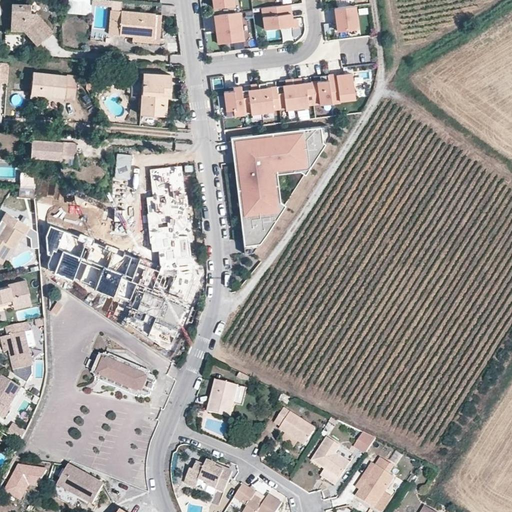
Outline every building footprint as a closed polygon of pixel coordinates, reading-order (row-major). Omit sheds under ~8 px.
[(27,30),(41,44),(56,31),(38,13),(32,13),(32,6),(14,5),(13,30),(27,30)] [(290,20),(288,5),(261,8),(264,30),(291,26),(291,29),(297,28),(295,19),(290,20)] [(353,6),(334,8),(336,31),(356,28),(353,6)] [(152,43),(155,13),(110,10),(108,34),(132,36),(132,41),(152,43)] [(155,13),(152,43),(159,43),(161,14),(155,13)] [(242,41),(239,13),(214,16),(215,30),(217,44),(242,41)] [(215,30),(214,16),(201,17),(203,32),(215,30)] [(291,31),(281,32),(283,42),(292,41),(291,31)] [(0,82),(8,83),(9,66),(0,65),(0,82)] [(31,94),(64,98),(76,100),(78,77),(34,72),(31,94)] [(140,114),(165,115),(167,95),(168,95),(170,74),(142,72),(140,114)] [(320,81),(310,83),(313,104),(319,104),(319,105),(330,104),(327,75),(319,76),(320,81)] [(300,79),(292,80),(296,108),(307,107),(307,105),(313,104),(310,83),(301,84),(300,79)] [(285,86),(275,87),(278,109),(284,108),(284,110),(296,108),(292,80),(284,81),(285,86)] [(265,83),(257,84),(261,112),(272,111),(272,110),(278,109),(275,87),(266,88),(265,83)] [(250,90),(240,91),(243,113),(249,112),(250,114),(261,112),(257,84),(249,85),(250,90)] [(240,91),(240,86),(232,88),(232,91),(223,92),(225,111),(232,110),(233,116),(243,115),(243,113),(240,91)] [(64,103),(64,98),(31,94),(30,99),(64,103)] [(327,127),(229,140),(244,258),(252,257),(284,208),(279,206),(276,176),(299,174),(304,177),(329,138),(327,127)] [(59,165),(73,166),(76,144),(31,140),(30,158),(59,160),(59,165)] [(166,162),(165,151),(141,154),(144,187),(171,184),(168,162),(166,162)] [(39,192),(45,194),(47,181),(42,180),(41,187),(39,188),(39,192)] [(61,186),(59,198),(79,202),(81,190),(61,186)] [(33,188),(19,187),(18,197),(35,198),(33,188)] [(0,259),(9,246),(14,249),(22,235),(25,236),(29,228),(7,215),(0,226),(0,259)] [(29,228),(25,236),(30,240),(31,250),(40,249),(39,234),(29,228)] [(168,278),(178,251),(150,239),(139,267),(168,278)] [(9,246),(0,259),(0,264),(3,267),(14,249),(9,246)] [(178,251),(168,278),(175,281),(186,253),(178,251)] [(21,303),(32,300),(27,279),(10,284),(10,286),(0,288),(0,305),(14,302),(20,301),(21,303)] [(122,309),(129,312),(134,303),(126,299),(122,309)] [(58,302),(51,311),(57,315),(63,305),(58,302)] [(30,322),(8,327),(10,336),(8,337),(11,352),(16,371),(35,367),(27,333),(32,332),(30,322)] [(11,352),(8,337),(3,338),(6,354),(11,352)] [(150,384),(152,385),(155,383),(156,381),(154,380),(154,377),(150,375),(150,373),(147,372),(147,371),(142,368),(141,369),(140,368),(109,355),(108,356),(104,354),(103,356),(101,356),(99,357),(93,370),(93,372),(95,375),(95,377),(98,379),(98,380),(129,393),(129,392),(131,393),(131,394),(136,396),(138,396),(141,397),(142,396),(145,398),(146,396),(148,397),(149,395),(150,390),(148,389),(150,384)] [(21,387),(3,376),(0,381),(0,384),(3,386),(0,389),(0,415),(2,417),(8,408),(11,410),(20,396),(17,394),(21,387)] [(240,384),(219,378),(210,409),(231,415),(240,384)] [(295,432),(292,435),(306,444),(317,427),(287,407),(277,421),(283,425),(282,428),(288,432),(291,429),(295,432)] [(6,420),(11,410),(8,408),(2,417),(6,420)] [(337,427),(342,421),(334,417),(330,423),(337,427)] [(22,442),(28,431),(14,422),(8,433),(22,442)] [(356,447),(367,455),(379,439),(366,433),(356,447)] [(334,469),(332,472),(342,479),(352,463),(338,453),(343,446),(330,437),(314,460),(327,469),(329,470),(331,466),(334,469)] [(16,456),(0,485),(0,493),(3,495),(22,459),(16,456)] [(217,466),(218,463),(209,458),(207,463),(199,460),(196,468),(193,466),(189,476),(199,481),(201,478),(209,481),(208,483),(225,491),(235,470),(225,466),(223,468),(217,466)] [(398,470),(383,461),(378,468),(393,478),(398,470)] [(69,465),(58,485),(81,497),(93,503),(103,484),(69,465)] [(358,488),(360,490),(377,467),(374,465),(358,488)] [(378,468),(377,467),(360,490),(356,496),(375,509),(388,490),(395,479),(393,478),(378,468)] [(329,470),(327,469),(321,478),(336,488),(342,479),(332,472),(329,470)] [(197,486),(199,481),(189,476),(186,480),(197,486)] [(241,501),(243,498),(250,503),(248,505),(243,511),(276,511),(284,502),(270,493),(266,500),(263,504),(254,497),(256,494),(258,491),(244,482),(234,496),(241,501)] [(77,503),(81,497),(58,485),(55,491),(77,503)] [(383,511),(395,495),(388,490),(375,509),(379,511),(383,511)] [(263,504),(266,500),(256,494),(254,497),(263,504)] [(443,511),(427,501),(419,511),(443,511)]
